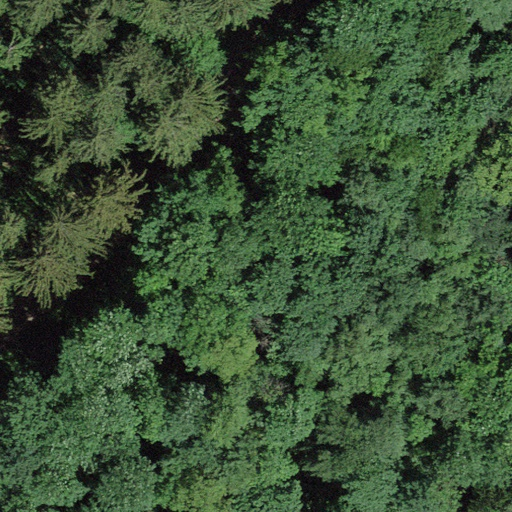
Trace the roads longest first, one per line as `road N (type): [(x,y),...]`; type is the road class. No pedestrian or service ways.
road 1 (motorway): [(116,511),(430,0)]
road 2 (track): [(0,341),(161,188),(307,0)]
road 3 (motorway): [(136,0),(0,223)]
